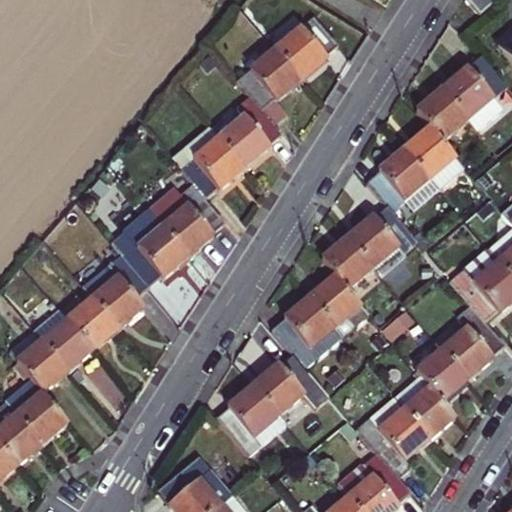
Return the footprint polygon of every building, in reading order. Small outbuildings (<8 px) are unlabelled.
[(491,0),(466,0),(465,1),(479,17),(495,4),(491,0)] [(326,62),(339,51),(315,22),(276,54),(302,84),(328,63),(326,62)] [(511,37),(498,49),(511,65),(511,37)] [(287,119),(276,106),(302,84),(276,54),(238,86),(250,101),(274,130),(287,119)] [(467,124),(476,135),(502,113),(467,71),(442,93),(467,124)] [(430,131),(441,146),(467,124),(442,93),(416,115),(430,131)] [(282,140),(274,130),(250,101),(212,134),(245,173),(271,152),(270,150),(282,140)] [(171,163),(194,190),(205,203),(218,193),(219,195),(245,173),(212,134),(210,131),(171,163)] [(441,146),(430,131),(404,153),(430,184),(438,194),(464,172),(441,146)] [(387,211),(391,216),(430,184),(404,153),(378,175),(379,176),(366,187),(387,211)] [(155,222),(188,262),(214,240),(213,238),(225,228),(205,203),(194,190),(155,222)] [(511,229),(511,207),(501,217),(511,229)] [(373,273),(379,280),(404,259),(403,258),(416,246),(391,216),(387,211),(374,221),(373,220),(347,242),(373,273)] [(162,283),(188,262),(155,222),(129,243),(124,237),(112,247),(122,260),(148,292),(161,282),(162,283)] [(511,232),(487,253),(511,282),(511,232)] [(335,279),(347,294),(373,273),(347,242),(322,263),(335,279)] [(449,285),(470,310),(484,327),(497,317),(498,318),(511,306),(511,282),(487,253),(449,285)] [(148,292),(122,260),(83,292),(92,303),(118,334),(144,313),(135,303),(148,292)] [(309,301),(342,340),(368,318),(347,294),(335,279),(309,301)] [(292,359),(304,373),(342,340),(309,301),(283,323),(284,324),(272,335),(292,359)] [(92,303),(67,324),(93,355),(118,334),(92,303)] [(442,354),(467,385),(493,363),(492,361),(504,351),(484,327),(470,310),(456,321),(466,333),(442,354)] [(42,345),(67,376),(93,355),(67,324),(59,314),(34,336),(42,345)] [(42,345),(16,366),(32,385),(41,397),(67,376),(42,345)] [(420,380),(441,406),(467,385),(442,354),(415,376),(420,380)] [(253,390),(280,422),(305,400),(310,406),(323,396),(304,373),(292,359),(279,369),(278,368),(253,390)] [(394,402),(429,444),(455,422),(441,406),(420,380),(394,402)] [(41,397),(32,385),(5,407),(41,450),(67,428),(41,397)] [(216,422),(249,461),(286,429),(280,422),(253,390),(227,411),(228,413),(216,422)] [(375,458),(397,484),(410,473),(403,465),(429,444),(394,402),(355,434),(375,458)] [(41,450),(5,407),(0,411),(0,451),(16,471),(41,450)] [(0,484),(16,471),(0,451),(0,484)] [(346,502),(355,511),(397,511),(398,511),(397,509),(409,499),(397,484),(375,458),(337,490),(346,502)] [(168,509),(170,511),(217,511),(232,500),(199,461),(159,495),(170,508),(168,509)] [(241,511),(232,500),(217,511),(241,511)] [(308,511),(355,511),(346,502),(334,511),(312,511),(311,510),(308,511)]
